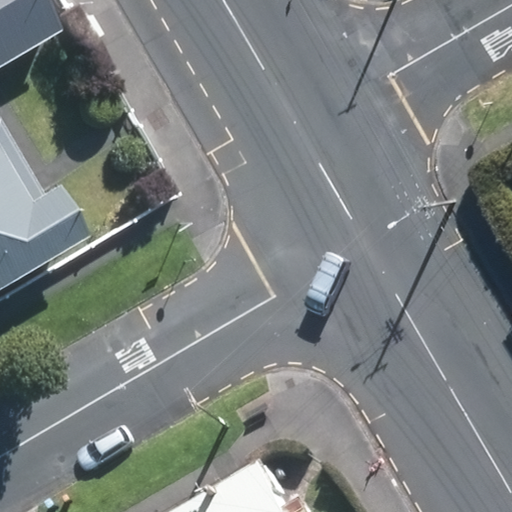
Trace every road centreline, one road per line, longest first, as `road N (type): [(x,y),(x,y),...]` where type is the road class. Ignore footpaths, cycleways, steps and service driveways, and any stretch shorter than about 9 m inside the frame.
road 1 (residential): [(0,455),(366,240)]
road 2 (secondary): [(366,240),(511,493)]
road 3 (residential): [(296,120),(504,0)]
road 4 (secondary): [(225,0),(296,120)]
road 5 (secondary): [(296,120),(366,240)]
